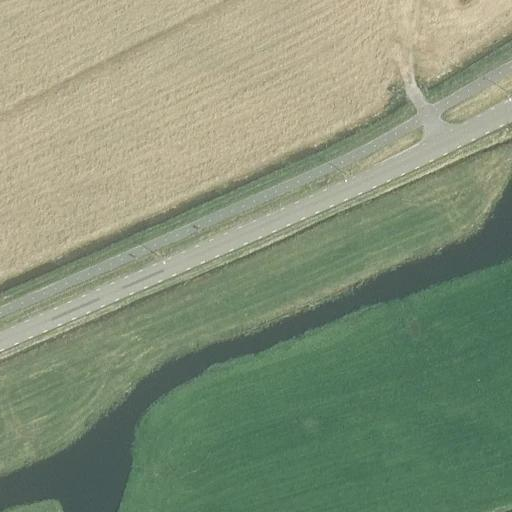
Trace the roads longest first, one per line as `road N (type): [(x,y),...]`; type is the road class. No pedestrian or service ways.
road 1 (tertiary): [(0,345),(511,116)]
road 2 (track): [(444,147),(406,69),(410,0)]
